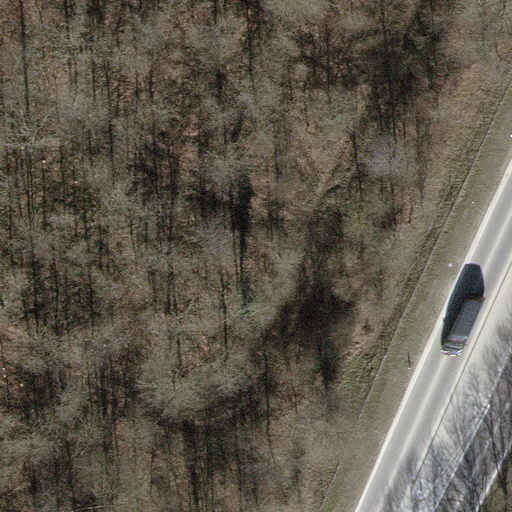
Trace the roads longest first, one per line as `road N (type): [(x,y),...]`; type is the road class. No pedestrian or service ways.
road 1 (primary): [(511,204),(404,447),(387,511)]
road 2 (primary): [(446,511),(511,388)]
